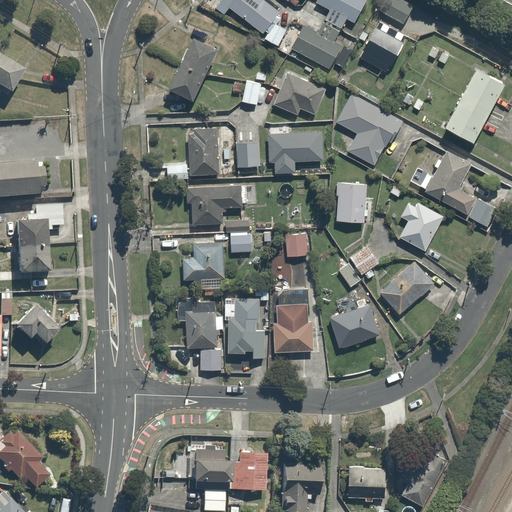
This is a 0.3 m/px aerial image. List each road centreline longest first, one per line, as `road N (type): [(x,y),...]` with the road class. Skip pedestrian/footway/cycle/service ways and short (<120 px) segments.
road 1 (residential): [(114,393),(327,400),(387,391),(450,348),(511,237)]
road 2 (tertiary): [(114,393),(101,54)]
